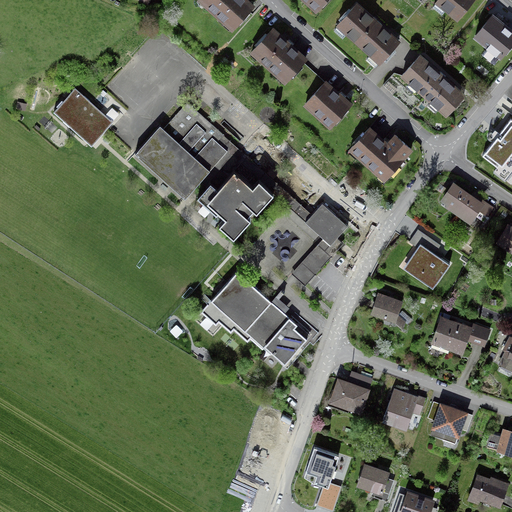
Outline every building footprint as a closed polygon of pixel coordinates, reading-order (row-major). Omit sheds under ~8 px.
[(203,0),(208,4),(207,5),(225,21),(226,20),(234,27),(233,28),(253,6),(245,0),(203,0)] [(325,0),(306,0),(308,2),(309,1),(317,8),(316,9),(317,10),(325,0)] [(437,0),(437,1),(458,18),(473,0),(437,0)] [(338,24),(380,62),(398,41),(357,4),(338,24)] [(511,31),(492,15),(475,36),(488,46),(482,53),(494,63),(511,41),(511,31)] [(293,73),(303,62),(305,59),(272,29),(252,50),(253,51),(254,51),(261,57),(260,58),(278,74),(278,73),(286,80),(285,80),(286,81),(293,73)] [(464,95),(419,55),(402,74),(446,114),(464,95)] [(293,73),(314,93),(325,82),(303,62),(293,73)] [(337,93),(325,82),(314,93),(305,103),(322,118),(323,117),(331,124),(330,125),(331,126),(350,105),(343,98),(337,93)] [(95,116),(100,110),(75,87),(53,111),(64,120),(63,122),(69,127),(70,126),(91,145),(107,127),(95,116)] [(160,125),(135,152),(185,198),(194,188),(227,151),(217,141),(223,134),(187,102),(164,128),(160,125)] [(113,122),(100,110),(95,116),(107,127),(113,122)] [(511,164),(511,119),(511,118),(482,155),(506,173),(511,164)] [(395,135),(387,144),(369,128),(351,148),(352,148),(360,155),(359,155),(385,178),(385,177),(392,170),(393,170),(411,149),(395,135)] [(337,237),(223,134),(217,141),(227,151),(194,188),(200,193),(221,171),(228,177),(234,170),(252,186),(259,179),(274,192),(273,193),(323,238),(291,273),(305,285),(344,242),(337,237)] [(219,224),(233,237),(274,192),(259,179),(252,186),(234,170),(228,177),(221,171),(200,193),(197,196),(216,214),(219,211),(225,217),(219,224)] [(492,207),(482,201),(481,203),(454,184),(445,198),(456,205),(454,208),(469,219),(477,208),(487,215),(492,207)] [(322,202),(312,214),(337,237),(348,225),(322,202)] [(511,249),(511,226),(508,224),(498,240),(511,249)] [(418,229),(409,241),(421,250),(424,246),(434,252),(440,244),(418,229)] [(449,263),(434,252),(424,246),(421,250),(408,269),(418,276),(420,274),(435,284),(449,263)] [(294,327),(297,324),(282,310),(284,308),(278,303),(276,305),(239,272),(237,275),(235,273),(201,311),(216,324),(219,321),(231,332),(234,329),(247,341),(250,337),(262,348),(265,345),(283,361),(284,358),(287,360),(306,338),(294,327)] [(401,301),(378,293),(372,312),(395,320),(401,301)] [(402,310),(398,315),(407,323),(412,318),(402,310)] [(484,344),(489,330),(477,325),(475,328),(441,316),(431,346),(448,352),(450,347),(461,351),(466,337),(484,344)] [(294,327),(306,338),(309,335),(297,324),(294,327)] [(511,372),(511,368),(511,341),(508,340),(504,349),(507,350),(500,363),(501,364),(501,367),(511,372)] [(339,379),(332,400),(360,410),(371,379),(356,374),(352,383),(339,379)] [(383,419),(406,427),(412,411),(419,413),(424,398),(417,395),(416,396),(394,388),(383,419)] [(455,442),(460,428),(467,431),(472,417),(465,414),(465,412),(441,403),(440,406),(432,403),(427,417),(435,420),(431,434),(455,442)] [(487,445),(511,452),(511,431),(505,429),(503,434),(491,431),(487,445)] [(324,472),(333,476),(341,453),(330,449),(329,452),(315,448),(307,470),(323,476),(324,472)] [(392,485),(385,482),(388,472),(364,464),(358,483),(381,491),(379,497),(387,500),(392,485)] [(495,480),(493,481),(478,475),(469,498),(479,502),(480,497),(500,504),(507,484),(495,480)] [(435,511),(437,508),(431,506),(432,501),(408,492),(405,500),(398,498),(392,511),(435,511)]
